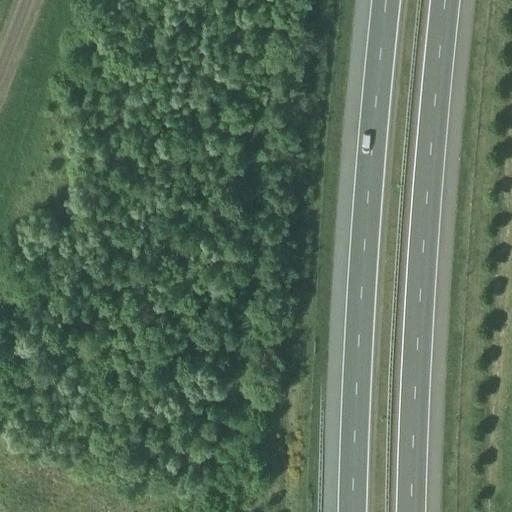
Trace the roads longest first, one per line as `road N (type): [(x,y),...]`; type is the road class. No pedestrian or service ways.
road 1 (motorway): [(388,0),(369,159),(349,511)]
road 2 (motorway): [(413,511),(428,163),(447,0)]
